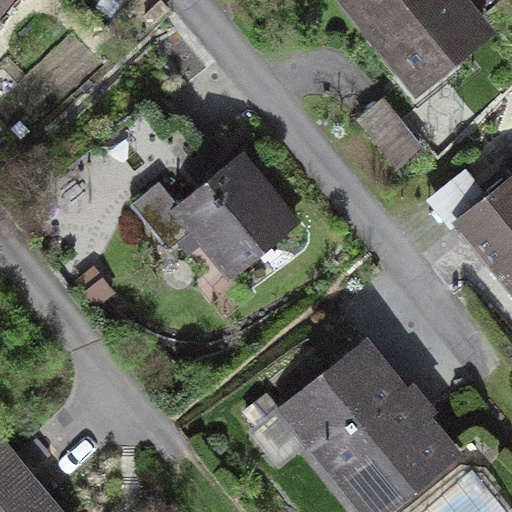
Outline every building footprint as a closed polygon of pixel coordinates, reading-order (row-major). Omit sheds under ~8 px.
[(0,0),(0,13),(12,0),(0,0)] [(443,0),(352,0),(349,3),(416,83),(473,35),(443,0)] [(427,193),(458,168),(417,119),(386,143),(427,193)] [(240,271),(293,227),(240,163),(187,207),(240,271)] [(511,180),(466,218),(511,273),(511,180)] [(380,511),(451,454),(370,354),(294,416),(371,511),(380,511)] [(0,511),(54,511),(0,446),(0,511)]
